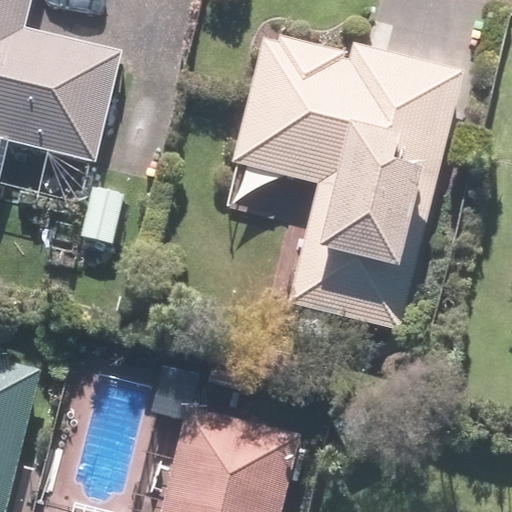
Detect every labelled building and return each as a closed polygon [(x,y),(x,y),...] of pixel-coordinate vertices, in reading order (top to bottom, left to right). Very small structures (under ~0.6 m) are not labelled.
[(13,146),(99,167),(128,47),(30,23),(35,0),(0,0),(0,191),(2,191),(13,146)] [(401,331),(464,75),(348,47),(345,60),(260,39),(230,163),(244,167),(234,211),(271,220),(282,176),(319,185),(290,304),(303,307),(296,333),(329,341),(336,316),(401,331)] [(91,187),(86,244),(134,248),(139,192),(91,187)] [(0,511),(5,511),(42,367),(0,356),(0,511)] [(284,511),(303,442),(189,413),(163,511),(284,511)] [(492,481),(470,462),(445,470),(439,494),(459,511),(470,511),(488,507),(492,481)]
